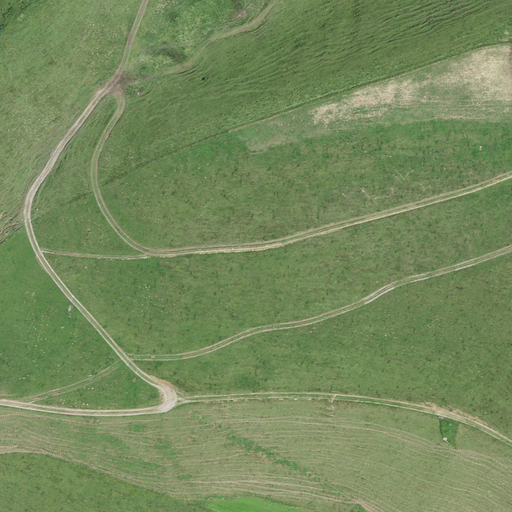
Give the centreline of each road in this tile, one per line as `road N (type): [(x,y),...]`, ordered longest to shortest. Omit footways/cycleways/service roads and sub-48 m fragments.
road 1 (track): [(0,400),(100,411),(166,401),(162,387),(140,375),(43,260),(26,212),(31,189),(118,71),(143,0)]
road 2 (track): [(167,394),(316,393),(472,421),(511,444)]
